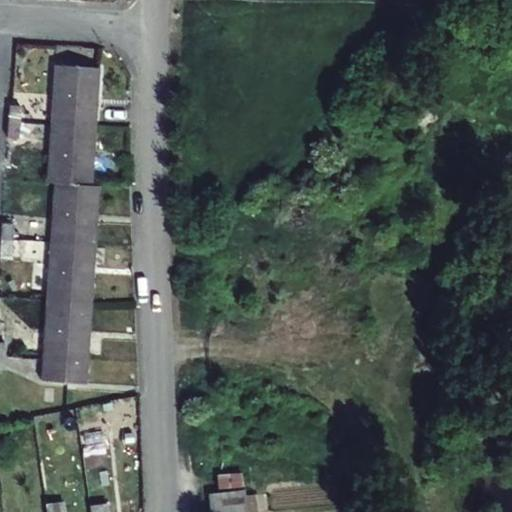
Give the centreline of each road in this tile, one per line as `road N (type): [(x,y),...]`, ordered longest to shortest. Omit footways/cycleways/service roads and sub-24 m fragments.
road 1 (unclassified): [(152,27),(166,511)]
road 2 (residential): [(152,27),(2,19)]
